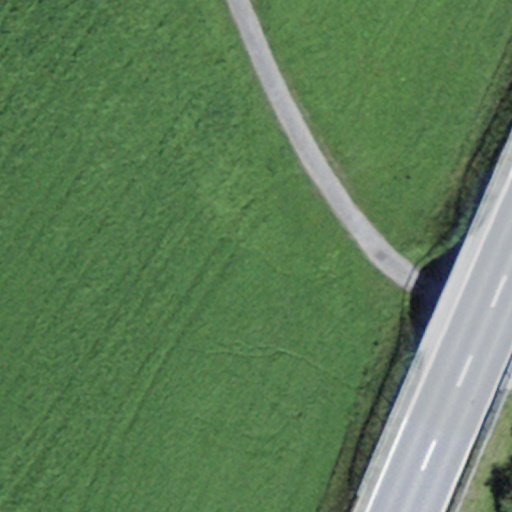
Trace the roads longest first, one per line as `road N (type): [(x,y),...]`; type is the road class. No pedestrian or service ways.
road 1 (track): [(511,318),(394,262),(302,134),(244,0)]
road 2 (primary): [(511,257),(404,511)]
